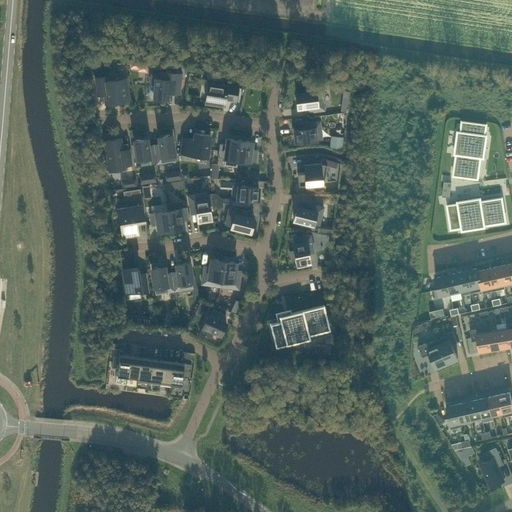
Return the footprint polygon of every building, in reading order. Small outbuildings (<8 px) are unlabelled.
[(153,97),(167,99),(168,99),(168,92),(179,93),(181,74),(159,71),(159,74),(151,73),(150,84),(154,85),(153,97)] [(95,78),(95,79),(98,95),(104,94),(105,104),(129,100),(126,78),(124,79),(122,78),(120,78),(117,78),(115,79),(114,80),(106,81),(105,77),(95,78)] [(208,82),(208,83),(205,102),(224,105),(225,99),(236,100),(238,87),(208,82)] [(324,110),(321,91),(295,94),(297,107),(305,106),(306,112),(324,110)] [(296,142),(322,139),(320,120),(302,122),(302,128),(294,129),(296,142)] [(485,135),(486,124),(462,121),(461,131),(458,131),(455,154),(456,154),(453,175),(478,178),(481,157),(484,157),(487,135),(485,135)] [(207,156),(210,135),(194,133),(193,139),(183,138),(181,153),(191,154),(207,156)] [(156,160),(156,163),(175,160),(171,134),(158,136),(159,144),(153,145),(155,157),(156,160)] [(104,141),(107,161),(105,161),(106,169),(109,169),(109,170),(125,168),(124,165),(131,164),(129,149),(122,150),(120,138),(104,141)] [(155,157),(153,145),(147,146),(146,138),(134,140),(137,160),(155,157)] [(237,160),(239,140),(227,138),(224,164),(236,166),(237,160)] [(239,140),(237,160),(255,162),(257,150),(251,149),(252,141),(239,140)] [(297,173),(298,185),(324,182),(326,165),(335,168),(337,162),(322,157),(320,163),(304,164),(305,172),(297,173)] [(444,181),(442,196),(449,197),(451,182),(444,181)] [(231,204),(237,204),(249,205),(249,199),(257,200),(258,187),(238,185),(232,185),(231,204)] [(206,192),(188,195),(189,201),(190,213),(191,213),(197,212),(198,220),(211,218),(207,198),(206,192)] [(222,203),(223,199),(216,194),(211,193),(212,202),(214,202),(222,203)] [(506,222),(502,197),(481,201),(480,198),(458,201),(458,203),(447,205),(451,229),(462,227),(462,230),(485,227),(485,225),(506,222)] [(166,203),(167,209),(169,223),(170,229),(183,227),(182,219),(188,218),(186,207),(180,207),(179,201),(166,203)] [(212,202),(213,211),(214,211),(222,206),(222,203),(214,202),(212,202)] [(293,219),(319,225),(323,207),(306,202),(304,208),(296,206),(293,219)] [(122,235),(138,233),(136,221),(144,220),(141,204),(126,206),(122,207),(118,208),(122,235)] [(225,224),(237,227),(235,232),(243,234),(244,229),(250,231),(253,218),(245,216),(247,210),(229,206),(225,224)] [(169,223),(167,209),(149,212),(151,224),(157,223),(158,231),(170,229),(169,223)] [(294,250),(289,251),(291,260),(296,259),(297,264),(309,262),(308,254),(314,252),(310,235),(292,239),(293,245),(294,250)] [(201,283),(220,286),(220,280),(223,260),(211,259),(210,266),(204,266),(201,283)] [(220,286),(227,287),(238,289),(241,271),(235,270),(236,262),(223,260),(220,280),(220,286)] [(177,271),(171,272),(174,290),(193,287),(192,281),(189,262),(176,264),(177,271)] [(511,271),(510,263),(500,266),(505,288),(505,285),(511,283),(511,271)] [(174,290),(171,272),(165,273),(164,266),(151,268),(155,293),(174,290)] [(500,266),(489,268),(494,290),(505,288),(500,266)] [(126,291),(133,290),(140,289),(141,292),(148,291),(145,273),(138,274),(137,267),(123,269),(126,291)] [(494,290),(489,268),(479,270),(478,267),(478,268),(484,293),(494,290)] [(484,293),(478,268),(467,270),(472,292),(482,290),(483,293),(484,293)] [(472,292),(467,270),(457,272),(462,295),(472,292)] [(462,295),(457,272),(446,275),(451,295),(461,292),(461,295),(462,295)] [(451,295),(446,275),(435,277),(440,297),(451,295)] [(276,346),(282,344),(309,337),(308,334),(329,329),(323,305),(290,313),(291,318),(270,323),(276,346)] [(222,320),(225,314),(213,309),(211,315),(208,314),(202,326),(208,328),(211,330),(220,334),(226,322),(222,320)] [(141,324),(142,324),(143,324),(153,322),(151,314),(139,316),(141,324)] [(472,341),(478,340),(480,351),(490,349),(487,331),(478,333),(477,328),(470,329),(472,341)] [(508,328),(498,330),(500,347),(510,346),(508,328)] [(498,330),(487,331),(490,349),(500,347),(498,330)] [(447,335),(437,339),(447,363),(458,359),(452,344),(458,342),(453,331),(447,333),(447,335)] [(437,339),(427,343),(426,342),(418,346),(423,357),(430,354),(436,368),(447,363),(437,339)] [(130,356),(119,354),(119,356),(113,356),(111,368),(117,368),(116,374),(128,376),(129,365),(130,356)] [(130,356),(129,365),(128,376),(138,377),(137,381),(138,381),(141,357),(130,356)] [(141,357),(138,381),(149,383),(152,359),(141,357)] [(149,383),(155,384),(160,384),(162,360),(152,359),(149,383)] [(160,384),(165,385),(170,386),(173,362),(162,360),(160,384)] [(191,364),(178,362),(173,362),(170,386),(181,387),(182,376),(189,377),(191,364)] [(511,399),(510,392),(499,394),(504,416),(511,414),(511,399)] [(504,416),(499,394),(489,397),(493,416),(503,414),(504,416)] [(492,414),(488,397),(478,399),(482,416),(492,414)] [(482,416),(478,399),(468,401),(472,419),(482,416)] [(462,426),(463,426),(462,423),(472,421),(467,401),(457,404),(462,424),(462,426)] [(462,424),(457,404),(446,406),(451,428),(462,426),(462,424)] [(486,461),(480,464),(490,486),(505,480),(498,466),(504,464),(496,447),(483,453),(486,461)]
